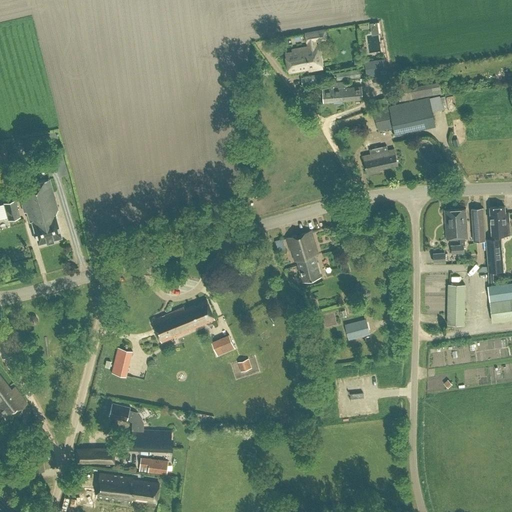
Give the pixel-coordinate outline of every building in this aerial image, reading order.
[(308,42),(309,46),(297,48),(298,52),(293,53),(293,51),(286,53),(289,71),(308,67),(309,70),(322,67),(318,44),(316,45),(315,41),(326,39),(324,29),(305,33),(307,42),(308,42)] [(384,59),(364,61),(366,74),(386,71),(384,59)] [(374,85),(386,83),(385,74),(373,76),(374,85)] [(399,99),(412,97),(441,92),(439,81),(397,88),(399,99)] [(344,88),(345,88),(345,82),(338,82),(339,89),(322,90),(323,103),(345,101),(344,88)] [(344,88),(345,101),(362,100),(361,87),(345,88),(344,88)] [(387,97),(379,98),(380,105),(389,103),(387,97)] [(373,108),(378,131),(395,127),(389,104),(373,108)] [(387,145),(382,146),(383,151),(375,152),(374,148),(369,149),(370,153),(362,155),(367,174),(380,171),(379,169),(398,165),(394,148),(387,150),(387,145)] [(54,213),(57,209),(48,178),(17,188),(23,211),(26,210),(29,220),(31,220),(37,242),(60,235),(54,213)] [(63,209),(70,206),(68,203),(78,199),(76,195),(60,201),(63,209)] [(7,220),(20,216),(14,199),(3,203),(7,220)] [(490,216),(492,238),(486,239),(486,242),(488,272),(503,271),(500,232),(509,231),(508,212),(505,212),(505,206),(490,207),(490,216)] [(474,240),(485,239),(482,207),(471,208),(474,240)] [(455,209),(457,239),(460,238),(460,244),(451,245),(451,253),(464,252),(463,245),(465,244),(464,238),(467,238),(466,208),(455,209)] [(446,239),(457,239),(455,209),(444,210),(446,239)] [(318,253),(311,230),(287,238),(291,250),(292,250),(295,261),(297,261),(302,280),(321,275),(315,254),(318,253)] [(278,250),(285,248),(282,238),(275,240),(278,250)] [(434,262),(445,262),(444,253),(433,253),(434,262)] [(493,321),(511,318),(511,282),(488,285),(493,321)] [(464,324),(465,284),(448,283),(448,324),(464,324)] [(162,341),(188,330),(215,319),(208,302),(185,310),(184,307),(179,309),(153,320),(162,341)] [(347,339),(372,333),(368,318),(343,325),(347,339)] [(217,355),(235,348),(228,334),(211,341),(217,355)] [(126,376),(133,350),(118,346),(111,372),(126,376)] [(238,362),(241,371),(250,368),(247,359),(238,362)] [(10,389),(0,376),(0,409),(7,418),(26,403),(13,387),(10,389)] [(122,405),(112,403),(109,414),(116,416),(116,417),(127,419),(127,418),(133,419),(134,422),(134,430),(132,430),(131,445),(171,446),(172,430),(141,429),(141,422),(137,412),(129,411),(130,406),(122,405)] [(114,462),(114,447),(76,447),(76,462),(114,462)] [(31,471),(44,470),(42,450),(29,451),(31,471)] [(167,474),(168,460),(141,456),(139,466),(139,470),(148,471),(167,474)] [(157,502),(159,483),(133,479),(133,478),(100,473),(96,497),(130,502),(130,500),(133,501),(133,498),(157,502)]
